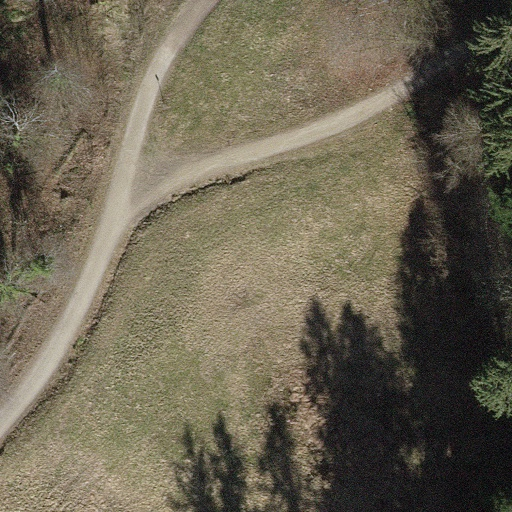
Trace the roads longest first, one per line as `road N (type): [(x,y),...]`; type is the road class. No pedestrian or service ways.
road 1 (track): [(116,204),(72,316),(0,421)]
road 2 (track): [(207,0),(148,79),(116,204)]
